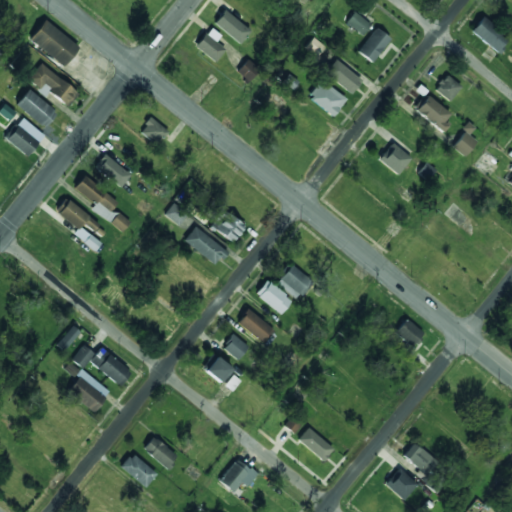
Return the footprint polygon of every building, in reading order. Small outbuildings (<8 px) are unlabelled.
[(212,23),(238,44),(249,30),(223,10),(212,23)] [(345,21),(360,35),(369,25),(354,11),(345,21)] [(496,53),(507,38),(481,17),(469,31),(496,53)] [(62,67),(66,62),(74,69),(82,59),(73,52),(77,47),(44,20),(28,39),(62,67)] [(214,62),(224,49),(214,42),(219,35),(208,27),(194,47),(214,62)] [(370,63),(389,39),(375,28),(356,51),(370,63)] [(235,71),(247,82),(258,69),(246,59),(235,71)] [(360,80),(334,59),(323,73),(349,94),(360,80)] [(77,92),(38,64),(26,81),(45,95),(47,92),(67,107),(77,92)] [(459,84),(443,75),(433,91),(450,101),(459,84)] [(331,116),(345,99),(320,79),(306,97),(331,116)] [(14,106),(44,128),(56,111),(26,90),(14,106)] [(452,113),(423,96),(413,113),(442,130),(452,113)] [(25,156),(42,135),(20,117),(3,138),(25,156)] [(156,145),(167,130),(148,117),(138,132),(156,145)] [(468,135),(474,127),(466,121),(460,128),(464,131),(451,146),(463,156),(475,141),(468,135)] [(409,157),(389,143),(377,160),(397,174),(409,157)] [(93,167),(119,187),(129,174),(102,154),(93,167)] [(428,180),(437,168),(426,159),(417,171),(428,180)] [(98,198),(77,181),(72,188),(93,205),(90,209),(120,232),(128,222),(111,209),(116,202),(103,192),(98,198)] [(99,224),(64,198),(53,211),(76,229),(72,234),(94,251),(101,241),(91,234),(99,224)] [(178,226),(186,214),(171,203),(163,214),(178,226)] [(231,242),(242,223),(218,209),(207,227),(231,242)] [(213,266),(225,252),(194,226),(182,240),(213,266)] [(273,282),(296,300),(311,282),(288,263),(273,282)] [(253,295),(280,314),(290,299),(264,280),(253,295)] [(235,325),(263,342),(272,327),(244,310),(235,325)] [(422,333),(404,319),(393,333),(411,347),(422,333)] [(78,332),(70,325),(54,345),(62,352),(78,332)] [(246,346),(231,334),(221,348),(236,360),(246,346)] [(92,354),(82,345),(70,360),(80,368),(92,354)] [(88,361),(118,386),(129,372),(99,347),(88,361)] [(230,368),(211,354),(200,368),(218,383),(230,368)] [(108,390),(79,371),(64,392),(93,412),(108,390)] [(282,426),(292,433),(302,422),(292,414),(282,426)] [(296,441),(323,460),(332,448),(305,428),(296,441)] [(165,468),(175,456),(151,436),(141,449),(165,468)] [(436,463),(412,443),(401,456),(417,469),(413,474),(422,481),(436,463)] [(155,474),(130,453),(118,467),(143,488),(155,474)] [(217,481),(231,492),(239,482),(245,487),(255,474),(235,458),(217,481)] [(401,500),(414,485),(396,469),(383,483),(401,500)]
